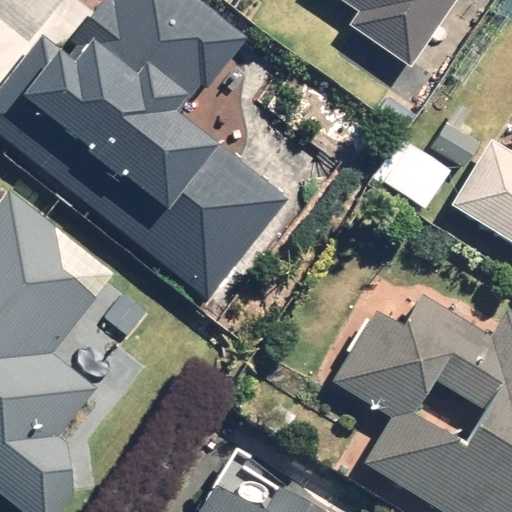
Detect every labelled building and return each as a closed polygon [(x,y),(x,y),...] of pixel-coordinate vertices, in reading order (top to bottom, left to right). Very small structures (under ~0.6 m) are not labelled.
[(26,45),(0,78),(0,152),(198,308),(280,204),(176,122),(237,44),(181,0),(102,0),(51,65),(26,45)] [(401,74),(449,0),(311,0),(342,21),(336,31),(401,74)] [(447,106),(415,160),(391,146),(367,186),(417,216),(425,203),(511,256),(511,164),(476,143),(484,128),(447,106)] [(106,285),(0,199),(0,511),(53,511),(88,470),(51,440),(87,396),(44,361),(106,285)] [(380,420),(350,469),(420,511),(511,511),(511,321),(497,312),(479,340),(409,297),(387,334),(363,319),(323,385),(380,420)] [(241,466),(217,450),(178,511),(284,511),(233,479),(241,466)]
